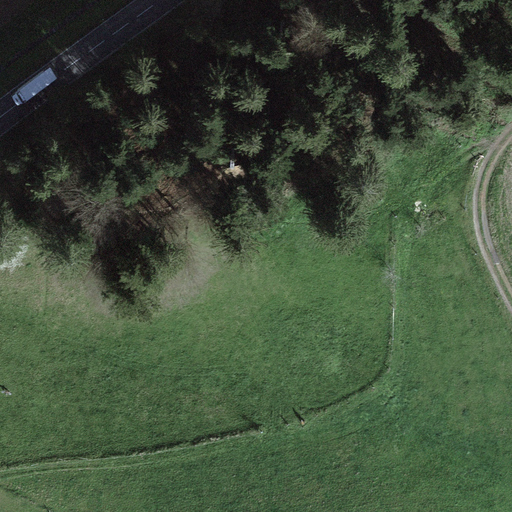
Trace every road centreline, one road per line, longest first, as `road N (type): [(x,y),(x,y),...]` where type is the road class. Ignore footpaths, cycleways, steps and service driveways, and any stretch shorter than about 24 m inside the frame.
road 1 (secondary): [(162,0),(0,119)]
road 2 (track): [(511,303),(487,258),(476,207),(480,173),(511,123)]
